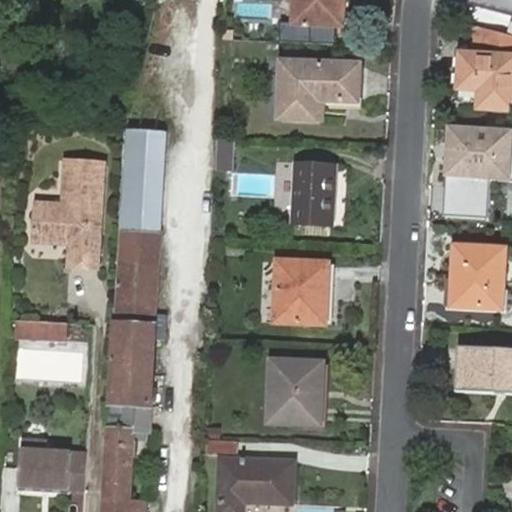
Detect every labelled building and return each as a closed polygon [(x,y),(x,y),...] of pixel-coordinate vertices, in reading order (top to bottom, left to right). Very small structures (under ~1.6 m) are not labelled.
[(295,0),(294,27),(343,28),(344,0),(295,0)] [(474,0),(473,6),(481,9),(483,0),(474,0)] [(511,0),(483,0),(481,9),(511,17),(511,0)] [(511,38),(485,32),(483,58),(461,57),(458,109),(511,111),(511,38)] [(315,103),(324,103),(358,105),(359,67),(281,63),(279,119),(315,121),(315,103)] [(323,121),(324,103),(315,103),(315,121),(323,121)] [(511,131),(448,128),(443,218),(488,220),(490,182),(511,183),(511,131)] [(164,134),(125,131),(120,231),(159,234),(164,134)] [(233,140),(217,139),(215,169),(231,170),(233,140)] [(59,205),(55,205),(52,246),(53,246),(59,239),(70,240),(72,247),(67,250),(66,268),(94,270),(102,165),(62,162),(59,205)] [(297,165),(294,225),(331,227),(335,167),(297,165)] [(52,246),(55,205),(34,204),(32,238),(38,245),(52,246)] [(105,511),(157,511),(159,507),(148,506),(148,504),(130,503),(134,433),(148,434),(152,376),(129,374),(131,341),(147,341),(147,333),(132,332),(132,327),(134,327),(135,312),(136,275),(157,276),(159,234),(120,231),(117,286),(111,403),(109,431),(105,511)] [(59,239),(53,246),(67,246),(67,250),(72,247),(70,240),(59,239)] [(447,282),(445,309),(502,311),(505,251),(455,248),(452,281),(447,282)] [(279,264),(276,323),(326,326),(329,266),(279,264)] [(155,314),(157,276),(136,275),(135,312),(155,314)] [(45,339),(46,325),(18,323),(17,337),(45,339)] [(67,341),(68,327),(46,325),(45,339),(67,341)] [(129,374),(152,376),(154,328),(134,327),(132,327),(132,332),(147,333),(147,341),(131,341),(129,374)] [(86,389),(89,346),(18,341),(15,384),(86,389)] [(511,351),(461,349),(459,393),(497,395),(498,390),(509,391),(508,396),(511,395),(511,351)] [(272,364),(269,423),(320,426),(323,367),(272,364)] [(238,443),(207,441),(206,456),(237,458),(238,443)] [(86,492),(87,457),(48,454),(48,445),(20,444),(18,493),(67,495),(67,492),(86,492)] [(222,461),(219,511),(241,511),(243,503),(292,506),(294,465),(222,461)]
